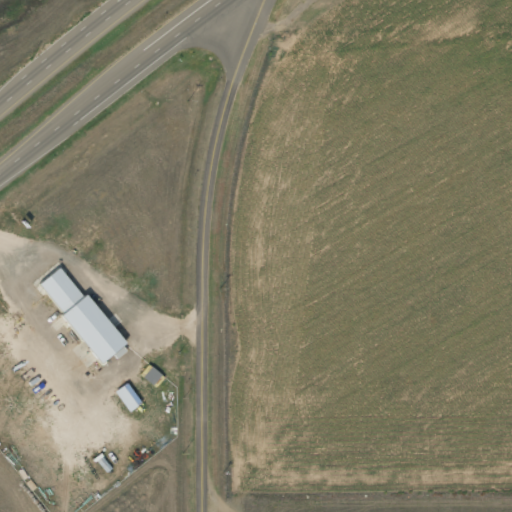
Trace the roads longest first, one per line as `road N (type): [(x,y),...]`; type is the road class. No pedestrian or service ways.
road 1 (tertiary): [(205,511),(208,205),(246,48),(268,0)]
road 2 (trunk): [(0,173),(223,0)]
road 3 (trunk): [(127,0),(0,106)]
